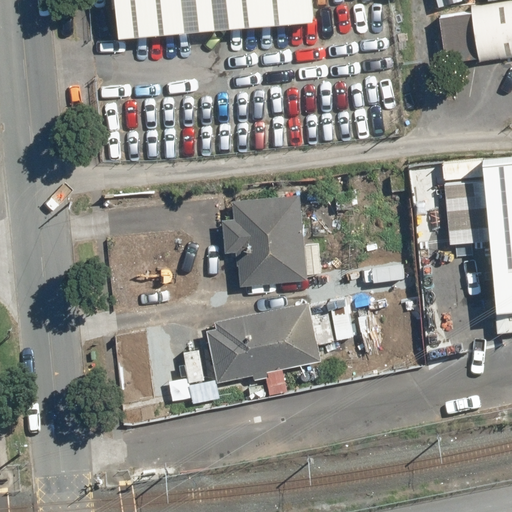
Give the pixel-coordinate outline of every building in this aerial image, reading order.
[(312,0),(115,0),(119,33),(314,17),(312,0)] [(472,10),(438,15),(445,62),(478,57),(479,62),(511,56),(511,0),(498,0),(471,4),(472,10)] [(425,78),(425,102),(456,101),(456,77),(425,78)] [(511,157),(480,161),(495,309),(511,308),(511,157)] [(238,249),(241,283),(309,277),(301,192),(234,198),(235,215),(223,216),(226,250),(238,249)] [(207,328),(217,378),(321,357),(309,298),(216,316),(218,326),(207,328)]
